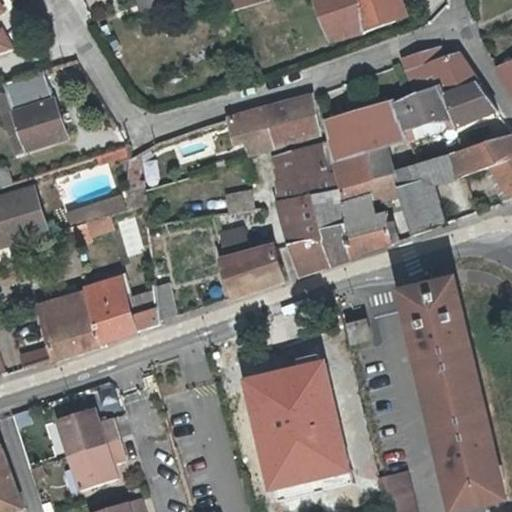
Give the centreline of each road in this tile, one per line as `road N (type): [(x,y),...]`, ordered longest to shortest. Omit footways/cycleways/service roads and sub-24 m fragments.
road 1 (residential): [(62,0),(138,136),(463,28)]
road 2 (residential): [(301,299),(511,232)]
road 3 (residential): [(123,355),(301,299)]
road 4 (residential): [(123,355),(168,511)]
road 5 (residential): [(301,299),(261,165)]
road 6 (residential): [(0,394),(123,355)]
road 7 (unknown): [(404,244),(361,126)]
